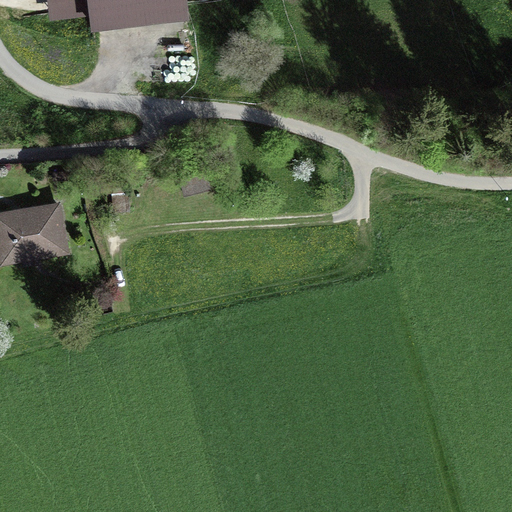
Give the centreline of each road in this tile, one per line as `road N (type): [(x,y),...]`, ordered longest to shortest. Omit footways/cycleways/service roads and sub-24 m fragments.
road 1 (residential): [(511,182),(429,175),(253,114),(158,107)]
road 2 (track): [(333,217),(115,243)]
road 3 (residential): [(158,107),(139,142),(0,155)]
road 4 (residential): [(158,107),(48,92),(26,83),(0,55)]
